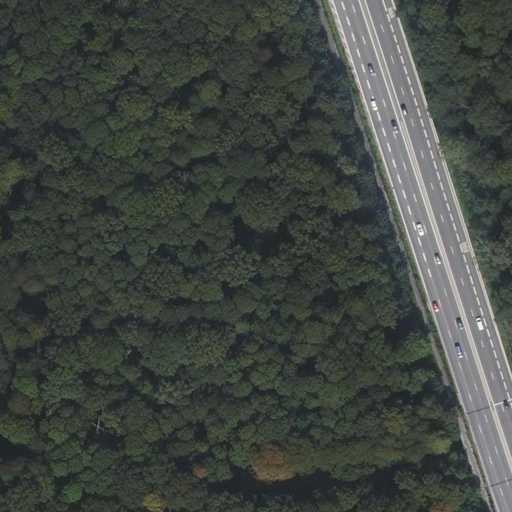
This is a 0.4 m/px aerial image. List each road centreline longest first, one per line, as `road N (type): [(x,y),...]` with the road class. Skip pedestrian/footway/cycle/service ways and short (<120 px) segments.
road 1 (trunk): [(346,0),(511,502)]
road 2 (trunk): [(511,422),(374,0)]
road 3 (unclassified): [(155,511),(222,490),(437,474),(511,454)]
